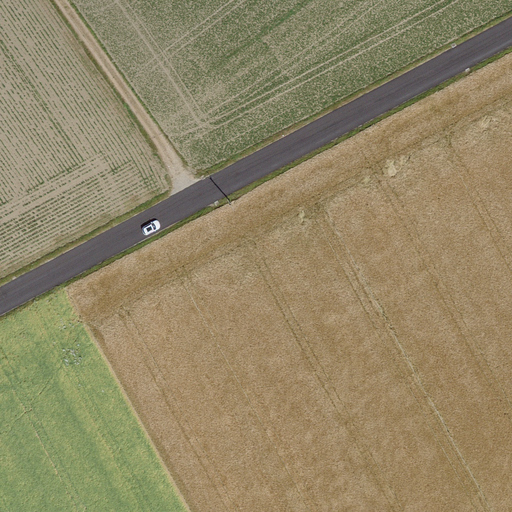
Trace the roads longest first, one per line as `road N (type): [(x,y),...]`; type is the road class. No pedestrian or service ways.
road 1 (unclassified): [(511,33),(0,301)]
road 2 (track): [(59,0),(197,197)]
